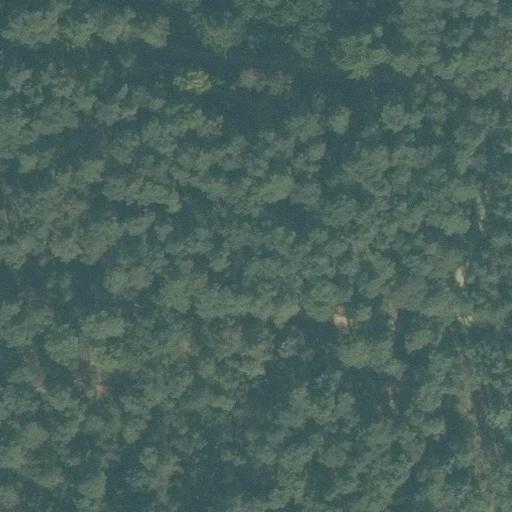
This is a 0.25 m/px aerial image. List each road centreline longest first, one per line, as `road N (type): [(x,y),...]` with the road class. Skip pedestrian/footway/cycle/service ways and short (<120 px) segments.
road 1 (track): [(0,41),(159,51),(511,95)]
road 2 (track): [(0,304),(430,323),(452,316)]
road 3 (track): [(452,316),(505,95)]
road 4 (track): [(446,511),(427,391),(447,318)]
